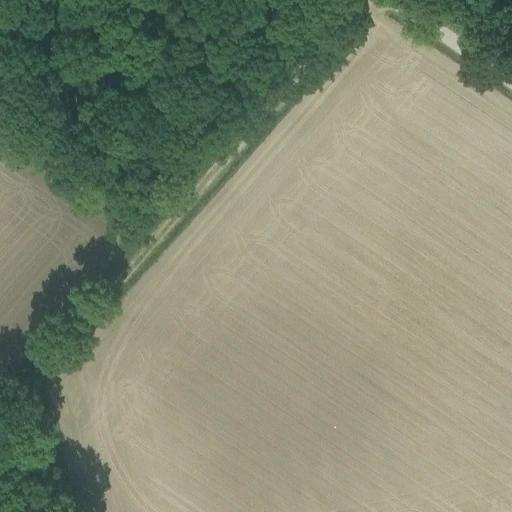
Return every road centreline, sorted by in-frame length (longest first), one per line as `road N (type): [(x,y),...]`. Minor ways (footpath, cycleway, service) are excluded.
road 1 (track): [(368,0),(0,413)]
road 2 (track): [(26,391),(53,511)]
